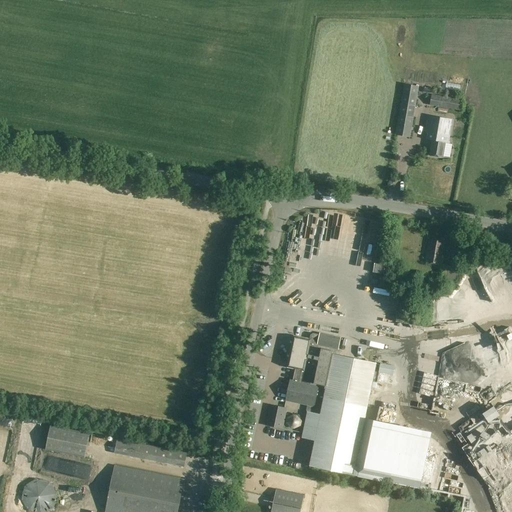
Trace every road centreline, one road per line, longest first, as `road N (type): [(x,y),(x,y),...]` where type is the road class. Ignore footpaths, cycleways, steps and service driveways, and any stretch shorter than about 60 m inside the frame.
road 1 (tertiary): [(224,511),(229,449),(286,195)]
road 2 (tertiary): [(286,195),(0,144)]
road 3 (tertiary): [(511,227),(286,195)]
